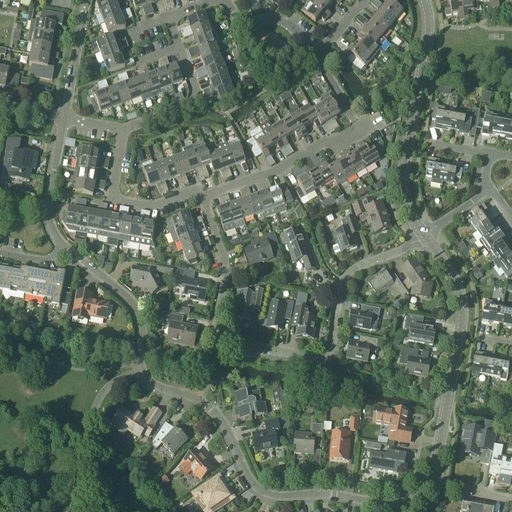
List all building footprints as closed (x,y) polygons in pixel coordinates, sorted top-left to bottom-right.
[(107,0),(97,4),(100,12),(101,15),(118,9),(115,3),(122,0),(107,0)] [(131,0),(136,11),(142,9),(143,12),(145,18),(150,17),(143,0),(131,0)] [(153,12),(150,6),(156,3),(155,0),(143,0),(150,17),(154,15),(153,12)] [(170,9),(166,0),(155,0),(156,3),(162,1),(166,11),(170,9)] [(166,0),(170,9),(174,8),(171,0),(166,0)] [(325,12),(329,7),(320,0),(311,0),(309,4),(328,19),(330,16),(325,12)] [(386,0),(389,2),(382,10),(395,22),(403,13),(402,12),(401,11),(405,7),(396,0),(386,0)] [(445,17),(451,16),(451,17),(459,15),(460,22),(464,21),(459,0),(448,0),(450,7),(444,8),(445,17)] [(459,0),(464,21),(468,21),(466,14),(473,13),(470,0),(459,0)] [(470,0),(473,13),(474,12),(477,12),(476,5),(483,4),(481,0),(470,0)] [(481,0),(483,4),(489,3),(491,10),(495,9),(493,0),(481,0)] [(493,0),(495,9),(498,8),(497,2),(504,0),(503,0),(493,0)] [(315,24),(320,18),(325,22),(328,19),(309,4),(302,13),(315,24)] [(129,11),(125,12),(120,14),(119,12),(118,9),(101,15),(104,25),(131,15),(130,12),(129,11)] [(375,19),(389,30),(395,22),(382,10),(380,12),(375,19)] [(64,17),(42,13),(40,24),(53,27),(55,27),(61,28),(62,28),(64,17)] [(123,23),(132,19),(131,15),(104,25),(108,36),(125,29),(123,23)] [(188,22),(190,28),(180,32),(182,36),(208,26),(204,15),(188,22)] [(389,30),(375,19),(368,27),(382,38),(389,30)] [(368,23),(364,20),(360,25),(364,28),(363,28),(363,30),(364,32),(361,35),(375,47),(375,46),(380,51),(387,42),(382,38),(368,27),(366,25),(368,23)] [(52,32),(53,27),(40,24),(37,23),(37,24),(35,34),(59,39),(60,34),(52,32)] [(195,43),(212,36),(208,26),(182,36),(184,40),(193,37),(195,43)] [(59,39),(35,34),(33,45),(49,48),(50,42),(58,43),(59,39)] [(380,51),(375,46),(375,47),(361,35),(358,39),(363,44),(359,48),(373,59),(380,51)] [(189,56),(216,46),(212,36),(195,43),(197,48),(188,52),(189,56)] [(116,43),(113,37),(96,43),(100,54),(127,44),(125,40),(116,43)] [(119,52),(128,48),(127,44),(100,54),(104,64),(121,58),(119,52)] [(49,48),(33,45),(31,56),(55,60),(56,55),(48,53),(49,48)] [(191,60),(201,57),(203,63),(220,57),(216,46),(189,56),(191,60)] [(351,48),(347,52),(352,56),(346,63),(359,74),(365,67),(366,68),(373,59),(359,48),(356,52),(351,48)] [(45,69),(46,63),(54,65),(55,60),(31,56),(29,66),(32,67),(45,69)] [(197,77),(223,67),(220,57),(203,63),(205,69),(195,72),(197,77)] [(125,69),(125,68),(134,65),(133,60),(123,64),(121,58),(104,64),(108,75),(125,69)] [(170,69),(166,59),(162,61),(172,88),(183,83),(176,67),(170,69)] [(158,63),(161,72),(155,74),(163,94),(173,91),(172,88),(162,61),(158,63)] [(52,82),(54,70),(47,69),(48,69),(45,69),(32,67),(30,78),(52,82)] [(150,76),(146,67),(142,69),(152,95),(153,98),(163,94),(155,74),(150,76)] [(210,83),(227,77),(223,67),(197,77),(199,81),(208,77),(210,83)] [(253,67),(246,70),(249,80),(257,78),(253,67)] [(9,75),(9,72),(0,69),(0,86),(2,87),(2,89),(5,90),(8,75),(9,75)] [(138,70),(141,80),(136,82),(142,99),(152,95),(142,69),(140,69),(138,70)] [(3,97),(15,99),(19,77),(9,75),(8,75),(5,90),(3,97)] [(129,84),(126,75),(122,76),(131,103),(142,99),(136,82),(129,84)] [(236,85),(232,75),(227,77),(210,83),(212,89),(203,92),(204,97),(231,87),(236,85)] [(117,78),(121,87),(115,89),(121,106),(131,103),(122,76),(117,78)] [(109,92),(106,82),(102,84),(111,110),(121,106),(115,89),(109,92)] [(94,97),(101,114),(111,110),(102,84),(101,84),(97,85),(101,95),(94,97)] [(218,104),(235,98),(231,87),(204,97),(206,101),(215,97),(218,104)] [(340,116),(331,101),(328,95),(319,101),(322,106),(331,121),(340,116)] [(444,110),(438,109),(435,104),(432,121),(436,122),(434,131),(441,132),(441,131),(442,130),(452,132),(455,114),(444,112),(444,110)] [(313,112),(309,106),(299,112),(309,127),(313,124),(317,130),(321,127),(312,112),(313,112)] [(312,112),(321,127),(331,121),(322,106),(313,112),(312,112)] [(462,136),(469,137),(470,129),(476,130),(479,112),(474,111),(473,115),(466,113),(466,116),(455,114),(452,132),(462,133),(462,135),(462,136)] [(309,127),(299,112),(290,117),(303,138),(307,136),(304,130),(309,127)] [(481,136),(488,138),(489,135),(499,137),(503,119),(492,118),(492,115),(485,114),(481,136)] [(303,138),(290,117),(281,123),(290,138),(295,135),(298,141),(303,138)] [(509,139),(509,141),(511,141),(511,121),(503,119),(499,137),(509,139)] [(259,129),(271,149),(276,146),(280,152),(284,149),(271,128),(268,123),(259,129)] [(290,138),(281,123),(271,128),(284,149),(289,147),(285,141),(290,138)] [(255,160),(262,156),(265,161),(270,158),(267,152),(271,149),(259,129),(249,135),(252,140),(253,140),(246,144),(255,160)] [(21,142),(8,140),(5,153),(6,153),(2,178),(19,181),(29,183),(31,171),(35,171),(37,159),(33,159),(34,154),(24,152),(20,151),(21,142)] [(209,178),(205,168),(211,166),(208,158),(209,158),(207,152),(206,149),(204,143),(193,147),(195,153),(204,179),(209,178)] [(375,165),(380,162),(373,150),(368,153),(363,144),(358,147),(361,153),(357,155),(366,170),(375,165)] [(216,149),(228,181),(232,179),(229,169),(235,167),(228,150),(226,145),(216,149)] [(245,163),(239,146),(228,150),(235,167),(240,165),(244,175),(248,173),(245,164),(245,163)] [(101,154),(93,152),(93,149),(87,148),(86,151),(83,151),(78,150),(77,149),(75,161),(77,161),(108,167),(109,162),(99,160),(101,154)] [(220,173),(224,182),(228,181),(216,149),(207,152),(209,158),(208,158),(211,166),(214,175),(220,173)] [(366,170),(357,155),(351,158),(348,152),(344,155),(356,176),(366,170)] [(204,179),(195,153),(185,157),(191,174),(197,171),(200,181),(204,179)] [(338,166),(347,181),(356,176),(344,155),(339,158),(342,164),(338,166)] [(191,174),(185,157),(174,160),(184,187),(188,185),(185,176),(191,174)] [(184,187),(174,160),(164,164),(171,181),(176,179),(180,188),(184,187)] [(425,182),(431,183),(431,185),(442,187),(442,183),(446,166),(435,164),(436,162),(429,160),(425,182)] [(77,161),(75,172),(97,176),(98,169),(108,171),(108,167),(77,161)] [(156,186),(160,196),(164,194),(154,168),(152,162),(142,166),(144,172),(150,189),(156,186)] [(333,182),(337,187),(338,187),(347,181),(338,166),(333,169),(329,163),(325,166),(334,181),(333,182)] [(171,181),(164,164),(154,168),(164,194),(168,193),(165,183),(171,181)] [(463,167),(456,165),(456,168),(446,166),(442,183),(453,185),(455,179),(461,180),(463,167)] [(334,181),(325,166),(316,171),(325,187),(333,182),(334,181)] [(294,191),(300,201),(306,198),(308,202),(313,199),(311,195),(315,192),(305,175),(308,173),(305,169),(300,172),(302,176),(300,178),(301,180),(297,183),(300,188),(294,191)] [(308,173),(305,175),(315,192),(325,187),(316,171),(309,176),(308,173)] [(97,176),(75,172),(73,182),(77,183),(105,188),(105,184),(95,182),(97,176)] [(141,174),(134,176),(137,183),(138,186),(145,184),(141,174)] [(272,192),(268,182),(264,184),(276,216),(287,212),(285,209),(293,206),(288,190),(280,193),(278,190),(272,192)] [(75,194),(93,197),(94,191),(104,192),(105,188),(77,183),(75,194)] [(276,216),(264,184),(260,185),(263,195),(258,197),(264,214),(266,220),(276,216)] [(364,189),(355,195),(358,200),(368,196),(364,189)] [(264,214),(258,197),(252,199),(248,190),(244,191),(254,218),(264,214)] [(254,218),(244,191),(240,193),(243,202),(237,204),(243,221),(254,218)] [(245,227),(243,221),(237,204),(231,207),(228,197),(223,199),(235,231),(245,227)] [(331,198),(322,203),(326,211),(336,205),(334,203),(331,198)] [(347,204),(343,198),(334,203),(336,205),(337,207),(347,204)] [(216,212),(222,229),(224,235),(235,231),(223,199),(219,200),(223,210),(216,212)] [(389,225),(381,204),(374,207),(371,200),(358,205),(352,207),(356,218),(362,216),(368,214),(370,219),(366,221),(368,227),(373,225),(375,231),(374,232),(375,234),(386,230),(387,231),(391,229),(390,224),(389,225)] [(76,211),(69,209),(68,215),(63,215),(62,223),(68,232),(76,234),(82,202),(77,201),(76,211)] [(85,212),(86,202),(82,202),(76,234),(87,236),(91,214),(85,212)] [(99,205),(97,215),(91,214),(87,236),(97,238),(103,205),(99,205)] [(106,216),(108,206),(103,206),(103,205),(97,238),(108,240),(112,217),(106,216)] [(483,206),(465,219),(469,225),(471,224),(477,232),(491,222),(485,214),(487,212),(483,206)] [(120,209),(118,218),(112,217),(108,240),(118,242),(119,237),(124,209),(120,209)] [(127,220),(129,210),(124,209),(119,237),(130,239),(133,221),(127,220)] [(141,212),(139,222),(133,221),(130,239),(141,241),(146,213),(141,212)] [(148,224),(150,214),(146,213),(141,241),(152,243),(152,242),(155,226),(155,225),(148,224)] [(191,222),(189,216),(166,224),(170,235),(202,223),(201,219),(191,222)] [(338,246),(332,248),(335,255),(341,253),(341,254),(357,248),(352,235),(359,233),(353,218),(341,222),(344,231),(334,235),(338,246)] [(499,229),(497,230),(491,222),(477,232),(483,241),(481,242),(485,248),(503,235),(499,229)] [(202,223),(170,235),(174,245),(179,243),(196,237),(194,231),(204,227),(202,223)] [(311,253),(308,254),(300,231),(284,236),(284,237),(286,244),(286,245),(288,244),(291,252),(289,252),(293,264),(304,260),(309,271),(316,269),(311,253)] [(270,252),(279,248),(274,234),(258,239),(260,245),(254,247),(244,251),(250,268),(251,267),(251,266),(257,264),(257,265),(273,260),(270,252)] [(507,240),(503,235),(485,248),(488,253),(490,252),(496,260),(511,250),(505,242),(507,240)] [(183,253),(209,243),(208,239),(198,243),(196,237),(179,243),(183,253)] [(202,251),(211,248),(209,243),(183,253),(187,264),(188,263),(189,267),(197,264),(196,260),(204,258),(202,251)] [(461,244),(455,247),(464,261),(478,252),(473,245),(465,250),(461,244)] [(511,270),(511,251),(511,250),(496,260),(492,263),(498,272),(500,270),(507,280),(511,276),(511,271),(511,270)] [(420,270),(414,262),(401,271),(409,283),(405,285),(405,286),(408,291),(416,286),(418,289),(417,295),(428,296),(429,296),(431,286),(423,275),(422,275),(420,271),(420,270)] [(174,269),(158,266),(157,272),(157,274),(172,277),(174,269)] [(147,289),(152,296),(164,289),(154,272),(133,268),(131,280),(148,283),(150,287),(147,289)] [(171,286),(183,288),(183,290),(184,290),(183,297),(193,299),(192,302),(204,304),(207,294),(204,293),(206,284),(199,282),(199,284),(193,283),(195,273),(175,269),(171,286)] [(4,293),(22,296),(22,299),(24,299),(29,272),(21,270),(20,274),(6,272),(2,295),(4,296),(4,293)] [(61,286),(64,284),(65,274),(50,271),(50,275),(49,279),(45,300),(44,305),(59,308),(63,289),(61,289),(61,286)] [(50,275),(29,272),(24,299),(25,300),(26,297),(45,300),(49,279),(50,275)] [(390,280),(384,272),(368,283),(378,298),(388,291),(395,301),(406,293),(395,277),(390,280)] [(258,285),(256,297),(239,293),(236,312),(233,311),(231,319),(251,323),(253,312),(260,313),(265,287),(258,285)] [(72,319),(88,322),(89,318),(106,321),(108,305),(99,303),(98,304),(91,303),(93,296),(77,293),(72,319)] [(481,324),(488,326),(489,323),(499,325),(502,308),(491,306),(492,303),(485,302),(484,310),(481,324)] [(266,329),(275,331),(275,332),(278,333),(278,332),(282,332),(285,316),(291,317),(293,304),(287,303),(286,307),(271,305),(266,329)] [(380,311),(367,308),(366,308),(365,315),(360,314),(352,313),(349,328),(369,332),(371,322),(378,323),(380,311)] [(509,329),(511,330),(511,309),(502,308),(499,325),(509,327),(509,329)] [(292,327),(299,329),(298,337),(313,340),(316,320),(307,318),(308,311),(296,309),(292,327)] [(170,343),(191,347),(195,330),(181,327),(183,319),(165,315),(163,324),(173,326),(170,343)] [(435,330),(420,327),(422,320),(422,319),(407,317),(405,330),(410,331),(408,342),(432,346),(435,330)] [(350,343),(347,360),(367,363),(369,353),(376,355),(378,342),(365,339),(363,346),(358,345),(350,343)] [(400,349),(398,359),(400,359),(399,366),(408,367),(406,375),(426,379),(429,363),(417,361),(417,358),(416,357),(417,352),(400,349)] [(493,360),(482,358),(483,356),(483,355),(476,354),(472,376),(478,378),(479,375),(489,377),(493,360)] [(503,361),(493,360),(489,377),(500,379),(499,382),(506,383),(510,360),(503,359),(503,361)] [(271,393),(273,404),(280,403),(282,413),(289,411),(290,392),(280,394),(279,391),(271,393)] [(255,418),(267,416),(264,404),(261,405),(260,401),(261,401),(260,392),(251,394),(251,395),(247,396),(246,392),(235,395),(237,406),(241,405),(242,409),(238,409),(240,421),(252,419),(251,415),(255,414),(255,418)] [(394,413),(376,410),(374,424),(391,427),(389,441),(409,445),(411,431),(405,430),(408,414),(394,411),(394,413)] [(161,415),(153,411),(145,423),(141,420),(142,419),(142,417),(140,415),(138,416),(137,417),(136,417),(134,420),(131,418),(122,412),(116,421),(116,420),(111,427),(117,430),(116,431),(116,432),(123,436),(124,437),(127,432),(132,435),(134,431),(141,436),(142,435),(148,438),(154,428),(153,427),(161,415)] [(351,420),(350,433),(356,434),(358,421),(351,420)] [(253,435),(252,435),(256,457),(257,457),(256,451),(264,450),(264,452),(278,449),(278,450),(276,436),(280,435),(277,422),(265,424),(267,434),(262,435),(262,434),(253,435)] [(294,435),(294,445),(296,445),(296,455),(314,456),(321,457),(321,452),(316,452),(316,448),(321,448),(321,446),(323,426),(312,426),(312,436),(294,435)] [(188,442),(181,436),(182,436),(180,434),(175,430),(171,434),(164,428),(164,427),(151,446),(152,447),(153,449),(156,451),(161,445),(167,450),(166,450),(168,452),(168,451),(174,456),(188,442)] [(483,431),(468,428),(466,440),(464,440),(461,455),(471,457),(472,455),(478,456),(479,456),(480,448),(483,449),(483,452),(492,453),(495,437),(482,434),(483,431)] [(350,435),(333,433),(330,460),(347,462),(350,435)] [(373,450),(372,454),(370,469),(372,470),(372,466),(379,468),(379,471),(397,474),(398,468),(404,470),(406,456),(393,454),(393,456),(390,455),(390,453),(387,453),(387,456),(378,455),(379,452),(373,450)] [(184,463),(186,465),(179,471),(185,477),(191,471),(200,481),(213,470),(205,461),(205,462),(196,452),(184,463)] [(498,484),(510,486),(511,475),(511,460),(499,458),(499,455),(492,454),(489,474),(490,474),(500,476),(498,484)] [(220,477),(193,495),(204,511),(215,511),(235,499),(220,477)] [(168,483),(164,478),(155,486),(158,490),(168,483)] [(463,501),(461,511),(493,511),(495,507),(494,507),(464,501),(463,501)]
